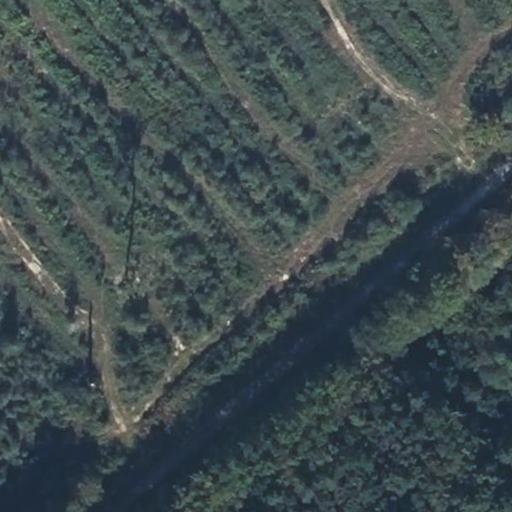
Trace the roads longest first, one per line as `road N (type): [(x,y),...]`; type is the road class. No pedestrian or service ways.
road 1 (track): [(511,157),(107,511)]
road 2 (track): [(327,321),(361,358),(432,394),(511,473)]
